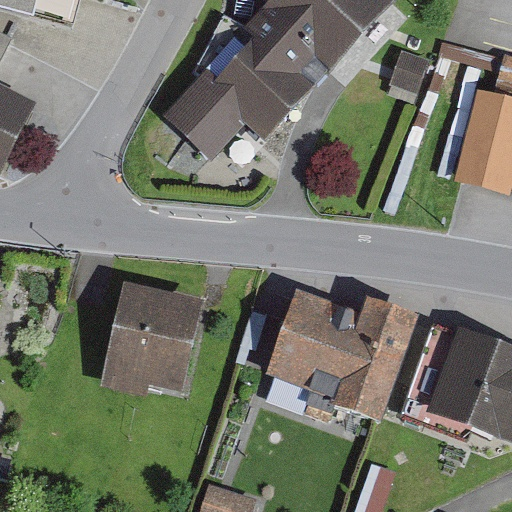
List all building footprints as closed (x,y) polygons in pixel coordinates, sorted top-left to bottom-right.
[(0,0),(0,23),(71,43),(81,5),(67,1),(67,0),(0,0)] [(203,87),(163,128),(212,171),(247,133),(265,150),(400,10),(388,0),(283,0),(249,38),(224,21),(193,80),(203,87)] [(0,84),(17,53),(0,44),(0,195),(42,117),(0,94),(0,84)] [(431,67),(402,57),(389,92),(418,102),(431,67)] [(511,63),(505,61),(496,94),(511,98),(511,63)] [(511,199),(511,111),(478,102),(455,192),(510,206),(511,199)] [(205,315),(123,296),(100,398),(146,408),(148,398),(184,406),(205,315)] [(296,306),(267,389),(310,403),(306,413),(382,439),(419,333),(366,315),(362,328),(296,306)] [(511,366),(433,337),(401,425),(467,449),(469,444),(511,459),(511,366)] [(255,511),(257,507),(208,491),(201,511),(255,511)]
